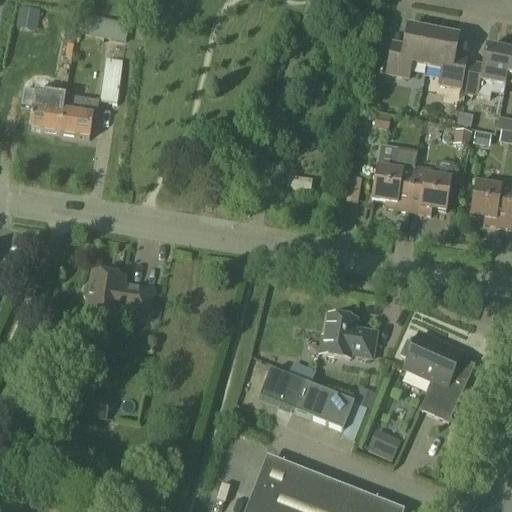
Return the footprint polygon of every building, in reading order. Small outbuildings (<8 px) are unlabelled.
[(39,13),(19,10),(17,23),(37,26),(39,13)] [(113,44),(126,47),(129,27),(117,25),(113,44)] [(411,68),(426,71),(433,36),(408,31),(403,55),(391,53),(386,78),(408,83),(411,68)] [(454,65),(458,41),(433,36),(426,71),(441,74),(438,89),(460,93),(465,67),(454,65)] [(505,91),(511,56),(487,51),(483,73),(469,71),(464,98),(478,101),(481,87),(505,91)] [(117,108),(123,64),(105,61),(99,105),(117,108)] [(59,139),(63,114),(41,110),(46,81),(11,75),(6,110),(32,114),(28,134),(59,139)] [(63,114),(59,139),(90,143),(93,119),(96,119),(99,105),(87,103),(85,117),(63,114)] [(511,136),(511,123),(498,121),(496,133),(511,136)] [(407,217),(415,171),(418,155),(398,152),(394,175),(376,172),(371,204),(385,206),(384,213),(407,217)] [(435,175),(415,171),(407,217),(430,221),(431,214),(445,216),(450,184),(434,182),(435,175)] [(288,180),(287,190),(311,194),(312,184),(288,180)] [(360,204),(362,181),(349,180),(347,203),(360,204)] [(483,229),(505,233),(511,191),(511,187),(493,184),(492,192),(475,189),(469,220),(484,222),(483,229)] [(149,321),(154,295),(124,290),(125,281),(93,276),(91,289),(84,288),(81,291),(79,298),(81,302),(89,303),(87,315),(118,320),(119,316),(149,321)] [(350,359),(372,363),(376,337),(355,333),(356,324),(329,319),(322,358),(350,363),(350,359)] [(475,368),(460,362),(443,354),(445,349),(419,338),(414,348),(407,344),(400,359),(408,362),(403,372),(432,385),(419,414),(448,427),(475,368)] [(293,366),(288,380),(309,388),(314,374),(293,366)] [(354,407),(304,387),(271,374),(260,402),(343,435),(354,407)] [(76,419),(106,424),(109,405),(79,400),(76,419)] [(355,444),(368,412),(355,407),(342,439),(355,444)] [(368,454),(392,465),(399,448),(375,437),(368,454)] [(398,511),(273,463),(253,511),(398,511)]
